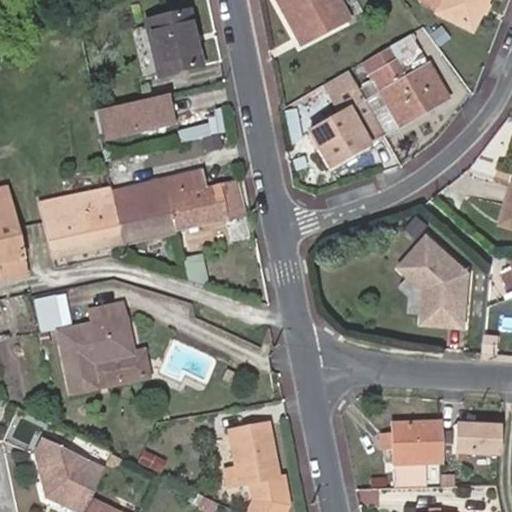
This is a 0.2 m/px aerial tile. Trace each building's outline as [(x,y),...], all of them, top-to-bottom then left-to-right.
[(337,0),(279,0),(301,44),(347,20),(337,0)] [(440,0),(437,8),(435,11),(470,31),(479,14),(485,3),(486,0),(440,0)] [(485,3),(479,14),(487,19),(494,7),(485,3)] [(197,70),(186,18),(145,26),(154,80),(197,70)] [(427,65),(408,33),(384,47),(404,79),(427,65)] [(363,102),(382,134),(400,124),(403,124),(415,116),(412,111),(428,102),(430,107),(446,96),(427,65),(404,79),(384,47),(361,61),(373,82),(379,91),(363,102)] [(329,165),(382,134),(363,102),(344,70),(322,83),(339,111),(307,129),(329,165)] [(373,82),(357,92),(363,102),(379,91),(373,82)] [(162,99),(92,116),(93,122),(97,141),(98,140),(167,125),(162,99)] [(412,111),(415,116),(430,107),(428,102),(412,111)] [(221,108),(209,109),(212,134),(226,132),(221,108)] [(173,233),(166,201),(211,190),(208,177),(162,185),(108,197),(119,246),(173,233)] [(500,216),(508,218),(511,202),(511,180),(509,180),(500,216)] [(239,219),(231,185),(211,190),(166,201),(173,233),(239,219)] [(0,211),(8,210),(4,195),(3,190),(0,190),(0,211)] [(108,197),(107,193),(40,208),(52,260),(119,246),(108,197)] [(0,271),(21,266),(8,210),(0,211),(0,271)] [(469,273),(428,233),(402,264),(426,286),(423,329),(465,331),(469,273)] [(511,262),(502,266),(509,287),(511,286),(511,262)] [(0,282),(24,277),(21,266),(0,271),(0,282)] [(66,292),(50,294),(58,329),(74,326),(66,292)] [(49,296),(29,299),(38,337),(39,337),(51,334),(57,333),(49,296)] [(133,355),(121,307),(90,313),(93,330),(60,337),(73,397),(148,379),(142,354),(133,355)] [(51,334),(39,337),(43,352),(55,350),(51,334)] [(443,457),(442,421),(440,421),(394,423),(394,430),(395,447),(396,460),(425,458),(443,457)] [(260,462),(266,461),(258,423),(221,432),(227,469),(219,471),(221,485),(263,477),(260,462)] [(500,454),(502,426),(457,423),(454,451),(500,454)] [(395,447),(394,430),(382,431),(383,447),(395,447)] [(81,511),(87,499),(100,472),(37,441),(32,452),(44,497),(53,502),(72,511),(81,511)] [(127,444),(122,455),(152,470),(157,459),(127,444)] [(425,458),(396,460),(398,487),(427,487),(425,458)] [(269,476),(266,461),(260,462),(263,477),(269,476)] [(199,495),(191,492),(186,501),(194,505),(199,495)] [(199,495),(194,505),(208,511),(212,511),(216,503),(199,495)] [(114,511),(87,499),(81,511),(114,511)] [(72,511),(53,502),(48,511),(50,511),(72,511)]
